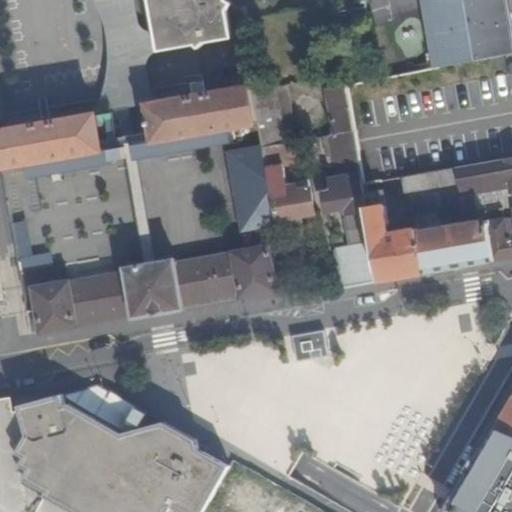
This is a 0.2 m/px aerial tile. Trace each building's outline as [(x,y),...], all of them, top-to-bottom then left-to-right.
[(215,0),(174,0),(184,53),(224,46),(215,0)] [(251,73),(242,21),(238,0),(215,0),(224,46),(230,76),(251,73)] [(425,0),(438,69),(511,56),(511,16),(509,0),(425,0)] [(254,93),(251,73),(230,76),(188,83),(191,98),(145,106),(151,143),(252,125),(261,177),(269,175),(264,147),(254,93)] [(275,89),(254,93),(264,147),(297,142),(287,86),(275,89)] [(348,87),(326,91),(334,136),(357,132),(351,104),(348,87)] [(0,131),(0,158),(2,168),(11,167),(111,150),(105,113),(0,131)] [(336,251),(343,289),(382,282),(369,210),(367,196),(365,186),(366,181),(357,132),(334,136),(331,136),(334,157),(329,158),(330,165),(336,165),(339,180),(333,182),(335,193),(326,194),(329,213),(349,210),(350,214),(345,216),(349,241),(352,241),(353,248),(336,251)] [(264,147),(269,175),(269,177),(272,196),(277,220),(277,222),(316,215),(310,180),(297,182),(298,187),(289,188),(285,166),(303,163),(299,141),(297,142),(264,147)] [(511,159),(417,177),(420,193),(467,185),(469,195),(511,187),(511,159)] [(272,196),(269,177),(244,182),(256,250),(263,248),(258,223),(277,220),(272,196)] [(420,193),(417,177),(404,179),(408,195),(412,195),(420,193)] [(373,185),(365,186),(367,196),(375,195),(373,185)] [(387,206),(369,210),(382,282),(426,274),(419,234),(418,230),(394,234),(391,236),(387,234),(386,230),(390,225),(387,206)] [(470,207),(439,213),(440,219),(479,213),(481,213),(470,207)] [(511,232),(510,233),(505,209),(487,212),(488,219),(488,221),(489,221),(497,262),(511,258),(511,232)] [(419,234),(426,274),(497,262),(489,221),(488,221),(462,226),(461,223),(481,220),(479,213),(440,219),(441,227),(447,226),(446,228),(419,234)] [(263,248),(256,250),(235,253),(235,255),(179,265),(177,259),(127,268),(128,273),(72,283),(72,282),(51,285),(35,288),(44,333),(79,326),(79,325),(135,315),(136,319),(186,310),(186,307),(244,297),(244,298),(278,292),(270,247),(281,246),(277,222),(277,220),(258,223),(263,248)] [(326,328),(293,336),(300,363),(332,356),(326,328)] [(131,427),(133,427),(99,395),(96,397),(81,387),(67,391),(82,416),(89,415),(123,446),(131,427)] [(0,438),(0,511),(166,511),(166,509),(163,500),(170,499),(182,506),(198,479),(192,476),(206,452),(208,448),(198,441),(197,438),(196,438),(195,439),(156,416),(133,427),(131,427),(123,446),(89,415),(82,416),(67,391),(24,403),(22,411),(15,413),(15,412),(0,438)] [(22,395),(11,397),(15,412),(22,398),(22,395)] [(11,397),(0,398),(0,438),(15,412),(11,397)] [(22,398),(15,412),(15,413),(22,411),(24,403),(22,398)] [(511,401),(497,427),(511,432),(511,401)] [(511,511),(511,432),(497,427),(450,506),(449,509),(449,511),(448,511),(511,511)] [(182,506),(192,511),(206,511),(232,466),(206,452),(192,476),(198,479),(182,506)]
